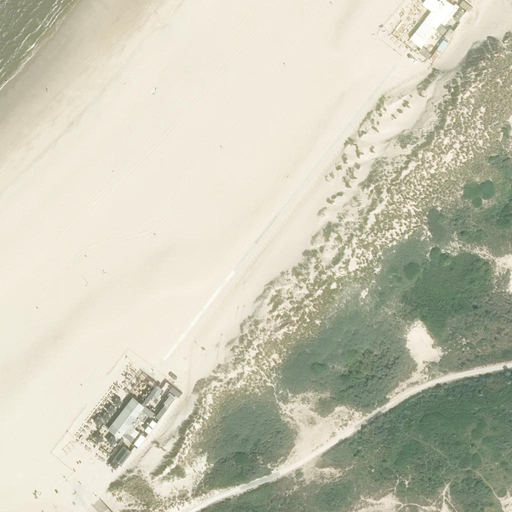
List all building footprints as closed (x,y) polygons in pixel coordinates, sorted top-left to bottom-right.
[(470,0),(451,0),(450,1),(462,10),(470,0)] [(147,406),(134,396),(110,427),(122,437),(147,406)] [(166,409),(161,405),(156,412),(161,415),(166,409)] [(154,423),(150,420),(145,426),(150,430),(154,423)] [(144,438),(139,435),(134,441),(139,445),(144,438)] [(132,452),(126,447),(116,459),(122,464),(132,452)]
